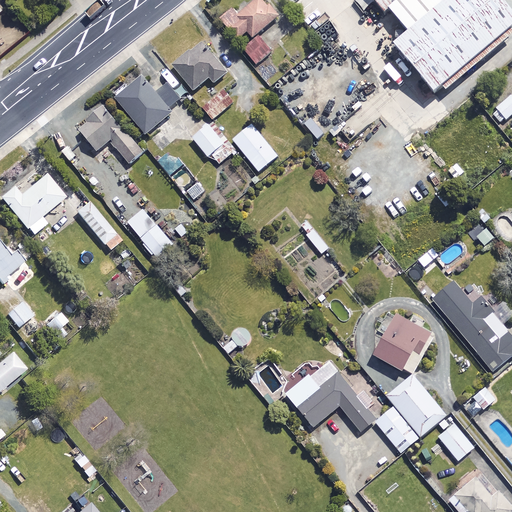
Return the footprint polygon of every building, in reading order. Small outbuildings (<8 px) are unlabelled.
[(234,7),(221,17),(237,39),(247,31),(251,36),(277,16),(265,0),(254,0),(238,13),(234,7)] [(375,0),(384,10),(388,6),(395,0),(375,0)] [(395,0),(388,6),(407,29),(441,0),(395,0)] [(511,24),(511,10),(503,0),(441,0),(407,29),(392,41),(434,91),(442,84),(445,88),(511,32),(511,28),(510,26),(511,24)] [(270,52),(258,37),(244,48),(256,64),(270,52)] [(227,75),(202,45),(173,69),(193,94),(209,81),(214,87),(227,75)] [(157,96),(143,79),(116,101),(146,137),(173,116),(169,111),(180,103),(167,88),(157,96)] [(214,122),(236,103),(225,90),(203,109),(214,122)] [(511,116),(511,98),(511,97),(492,115),(502,126),(511,116)] [(144,154),(102,110),(78,133),(98,154),(109,144),(131,167),(144,154)] [(278,159),(253,127),(234,142),(259,174),(278,159)] [(223,147),(209,128),(193,140),(208,159),(223,147)] [(66,198),(47,175),(21,196),(15,187),(1,198),(32,237),(47,225),(42,218),(66,198)] [(121,241),(89,204),(77,213),(109,251),(121,241)] [(172,245),(144,212),(129,225),(156,258),(172,245)] [(329,251),(314,229),(306,235),(322,256),(329,251)] [(494,240),(486,231),(474,241),(482,250),(494,240)] [(12,256),(0,241),(0,281),(1,282),(27,261),(18,251),(12,256)] [(438,258),(433,252),(419,262),(424,268),(438,258)] [(472,308),(454,285),(432,302),(490,376),(511,358),(511,340),(481,301),(472,308)] [(39,322),(25,302),(7,314),(21,334),(39,322)] [(68,324),(61,313),(44,322),(50,334),(68,324)] [(433,337),(397,318),(375,360),(411,379),(433,337)] [(232,333),(231,335),(231,338),(232,340),(224,347),(229,353),(237,346),(240,346),(244,346),(247,344),(249,343),(251,340),(252,337),(251,334),(249,331),(246,329),(242,328),(239,327),(236,328),(233,331),(232,333)] [(0,392),(27,370),(13,352),(0,362),(0,392)] [(376,423),(330,365),(312,379),(310,377),(287,396),(313,430),(340,408),(361,434),(376,423)] [(395,408),(421,439),(447,418),(413,377),(387,399),(395,408)] [(495,402),(486,390),(465,406),(474,418),(495,402)] [(421,439),(395,408),(376,424),(397,449),(406,442),(411,448),(421,439)] [(45,426),(38,415),(30,420),(36,432),(45,426)] [(474,450),(455,425),(438,438),(458,463),(474,450)] [(511,511),(511,508),(484,474),(451,500),(459,511),(511,511)]
